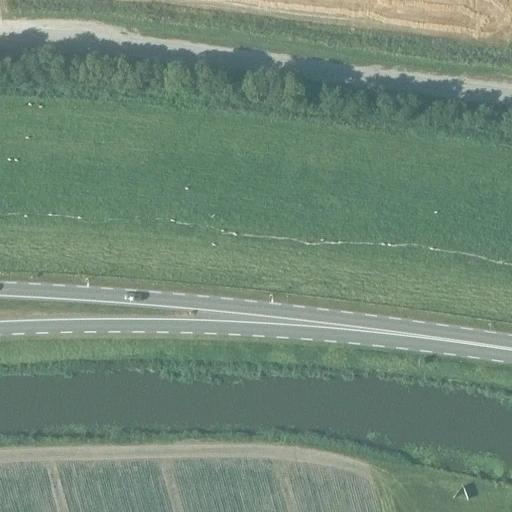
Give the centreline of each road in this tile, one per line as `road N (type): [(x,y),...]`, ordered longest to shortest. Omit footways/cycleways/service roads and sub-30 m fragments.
road 1 (unclassified): [(0,47),(178,56),(511,99)]
road 2 (primary): [(421,336),(294,312),(0,289)]
road 3 (primary): [(0,329),(421,336)]
